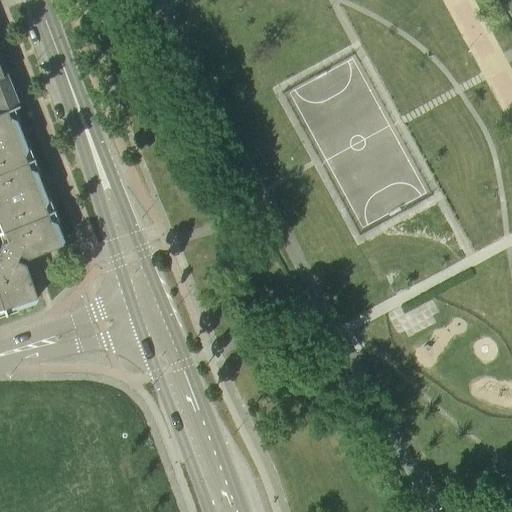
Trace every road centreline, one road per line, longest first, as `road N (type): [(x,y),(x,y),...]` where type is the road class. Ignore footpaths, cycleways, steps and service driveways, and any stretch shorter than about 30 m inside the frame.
road 1 (residential): [(431,511),(148,0)]
road 2 (secondary): [(240,511),(162,302)]
road 3 (secondary): [(133,312),(208,511)]
road 4 (secondary): [(99,169),(34,0)]
road 5 (secondary): [(162,302),(132,223),(99,169)]
road 6 (secondary): [(99,169),(106,230),(133,312)]
road 7 (residential): [(0,356),(133,312)]
road 8 (residential): [(511,108),(452,0)]
